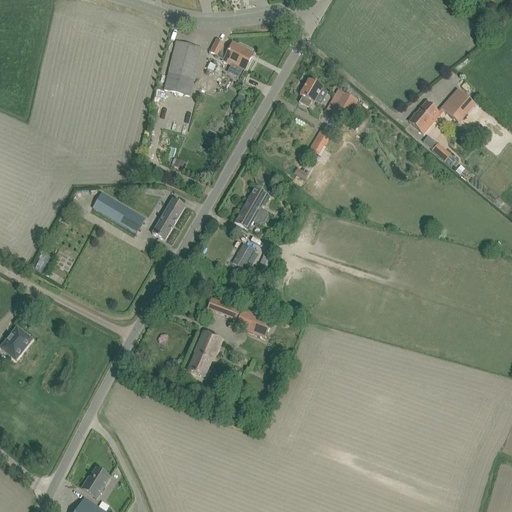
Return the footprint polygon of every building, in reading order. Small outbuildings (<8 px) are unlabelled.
[(216,41),(210,53),(217,57),(218,55),(219,53),(226,57),(223,62),(232,67),(228,74),(238,79),(242,70),(245,71),(251,59),(247,57),(249,54),(250,54),(250,53),(232,44),(230,50),(223,46),(224,45),(216,41)] [(189,97),(199,59),(201,49),(176,43),(174,52),(164,91),(189,97)] [(308,109),(312,103),(314,104),(323,89),(309,81),(300,96),(302,98),(299,104),(308,109)] [(466,82),(461,87),(467,92),(471,87),(466,82)] [(357,102),(352,99),(347,96),(338,90),(326,111),(334,116),(340,119),(345,122),(357,102)] [(441,110),(458,125),(475,106),(458,91),(441,110)] [(239,96),(234,107),(240,109),(245,99),(239,96)] [(438,114),(426,103),(409,123),(421,134),(438,114)] [(318,156),(324,146),(325,147),(331,137),(321,131),(309,151),(318,156)] [(432,152),(445,163),(450,168),(456,162),(438,145),(432,152)] [(176,160),(173,167),(179,170),(182,163),(176,160)] [(460,167),(455,173),(459,176),(464,171),(460,167)] [(298,169),(294,175),(303,181),(307,175),(298,169)] [(268,196),(264,193),(255,188),(234,224),(243,229),(248,232),(253,223),(260,227),(263,227),(266,225),(269,219),(269,216),(267,213),(261,209),(268,196)] [(93,210),(127,230),(136,235),(145,220),(101,195),(93,210)] [(185,207),(173,200),(152,235),(164,242),(185,207)] [(243,270),(245,268),(254,251),(243,245),(232,264),(243,270)] [(265,253),(262,257),(256,270),(251,268),(248,274),(255,277),(255,276),(264,280),(274,257),(265,253)] [(275,258),(272,265),(280,268),(283,261),(275,258)] [(243,310),(242,311),(211,300),(207,311),(216,314),(229,319),(233,320),(232,324),(237,325),(235,328),(265,340),(272,322),(243,310)] [(17,329),(1,349),(15,361),(32,341),(17,329)] [(187,372),(204,379),(212,361),(213,361),(223,341),(213,337),(203,333),(194,354),(195,354),(187,372)] [(262,375),(265,366),(256,363),(253,372),(262,375)] [(110,478),(104,475),(96,470),(88,483),(86,482),(81,490),(97,499),(110,478)] [(103,511),(92,505),(84,499),(75,511),(103,511)]
